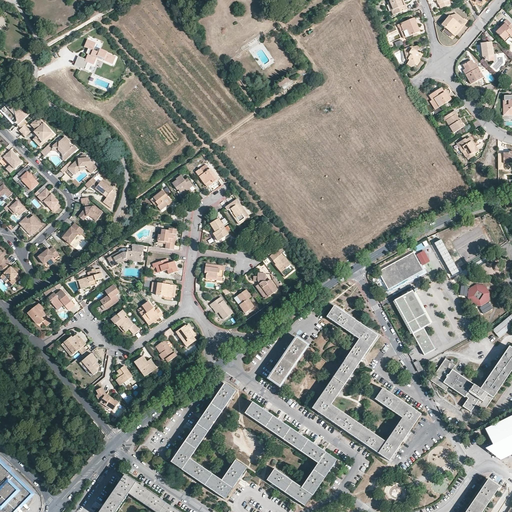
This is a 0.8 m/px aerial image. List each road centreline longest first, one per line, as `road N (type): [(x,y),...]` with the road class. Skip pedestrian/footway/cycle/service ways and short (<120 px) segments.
road 1 (residential): [(36,52),(40,100),(102,132),(123,165),(125,191),(101,243),(39,285)]
road 2 (track): [(97,17),(206,146),(287,93)]
road 3 (residential): [(0,127),(69,196),(68,211),(21,255)]
road 4 (residential): [(38,346),(82,321),(130,348),(189,308)]
road 5 (residential): [(341,489),(357,457),(247,380)]
road 6 (tertiary): [(511,200),(453,216),(357,267)]
road 7 (track): [(129,0),(0,71)]
road 8 (residential): [(404,457),(439,423),(395,343)]
road 9 (tertiary): [(357,267),(254,340)]
road 10 (residential): [(38,346),(116,441)]
road 11 (tertiary): [(214,367),(116,441)]
